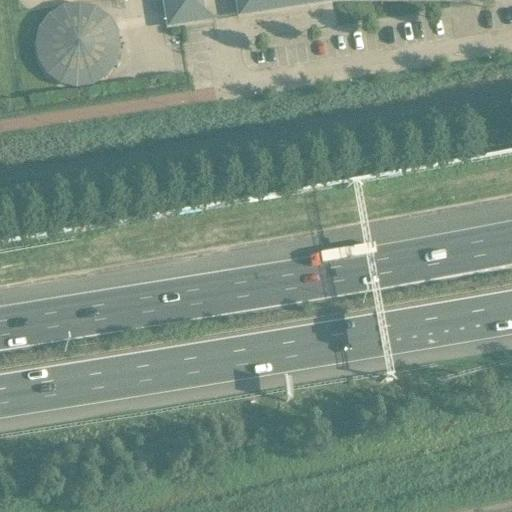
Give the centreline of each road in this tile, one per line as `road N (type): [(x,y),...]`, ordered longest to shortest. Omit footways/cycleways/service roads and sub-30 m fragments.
road 1 (motorway): [(511,241),(0,328)]
road 2 (motorway): [(0,398),(511,311)]
road 3 (unclassified): [(220,89),(511,39)]
